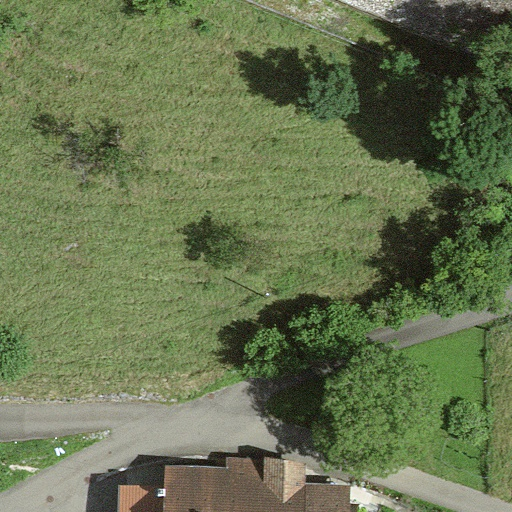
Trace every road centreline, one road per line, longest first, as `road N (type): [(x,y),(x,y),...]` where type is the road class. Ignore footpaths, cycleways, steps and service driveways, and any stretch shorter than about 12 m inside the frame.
road 1 (residential): [(0,506),(219,405)]
road 2 (track): [(287,0),(511,84)]
